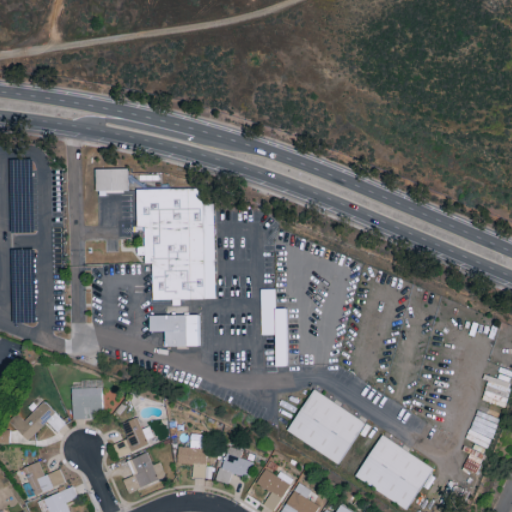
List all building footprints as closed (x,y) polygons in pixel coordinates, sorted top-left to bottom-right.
[(128,167),(96,168),(96,190),(128,189),(128,167)] [(215,298),(214,202),(203,202),(203,187),(136,188),(136,227),(144,227),(144,245),(137,246),(137,255),(144,255),(144,263),(152,263),(152,299),(172,299),(172,305),(180,304),(180,299),(215,298)] [(198,313),(149,314),(149,331),(164,330),(165,346),(199,345),(198,313)] [(72,419),(102,417),(101,387),(71,388),(72,419)] [(339,463),(365,421),(312,389),(286,431),(339,463)] [(27,441),(46,421),(57,432),(66,422),(43,400),(24,420),(17,413),(8,422),(27,441)] [(121,457),(148,444),(136,416),(116,426),(123,440),(115,444),(121,457)] [(0,443),(9,443),(10,428),(0,427),(0,443)] [(178,446),(177,463),(191,464),(191,477),(204,478),(206,435),(190,434),(190,446),(178,446)] [(355,476),(406,509),(433,467),(382,434),(355,476)] [(218,481),(228,483),(231,473),(248,477),(252,461),(239,458),(241,450),(226,446),(218,481)] [(165,477),(159,462),(152,465),(147,452),(128,460),(134,475),(123,479),(128,492),(165,477)] [(65,483),(59,469),(44,475),(38,461),(23,467),(35,495),(65,483)] [(273,511),(293,479),(280,471),(277,476),(264,468),(256,483),(270,491),(263,504),(273,511)] [(315,511),(319,506),(306,498),(311,490),(298,482),(279,511),(296,511),(315,511)] [(69,511),(65,502),(77,497),(72,486),(43,498),(48,511),(69,511)]
